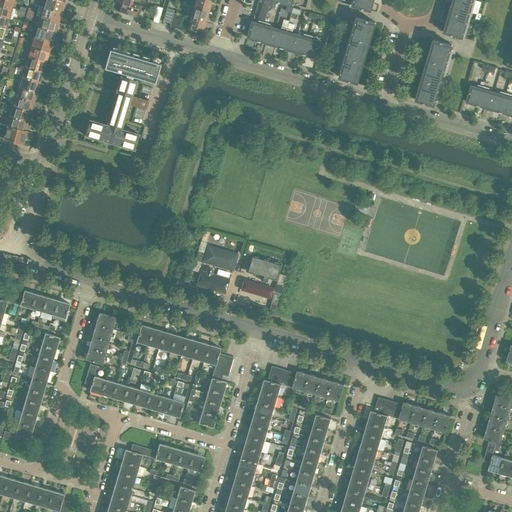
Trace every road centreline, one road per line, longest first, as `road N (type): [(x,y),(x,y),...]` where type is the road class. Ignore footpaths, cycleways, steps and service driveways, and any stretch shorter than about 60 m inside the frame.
road 1 (tertiary): [(259,330),(92,280)]
road 2 (tertiary): [(382,105),(219,56)]
road 3 (residential): [(367,363),(321,511)]
road 4 (tertiary): [(43,163),(89,16)]
road 5 (tertiary): [(219,56),(89,16)]
road 6 (tertiary): [(511,142),(382,105)]
road 7 (residential): [(57,400),(92,280)]
road 8 (residential): [(226,447),(259,330)]
road 9 (tertiary): [(478,370),(511,254)]
